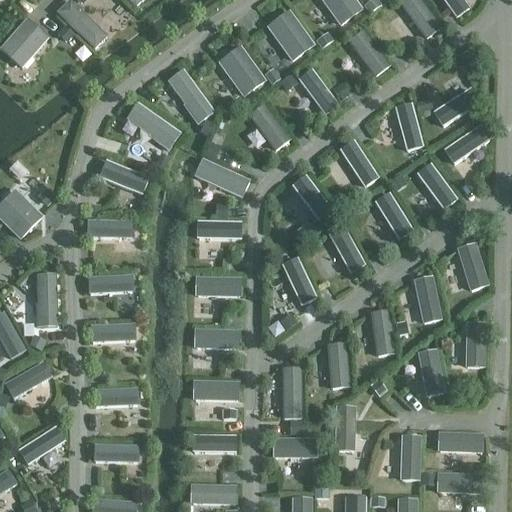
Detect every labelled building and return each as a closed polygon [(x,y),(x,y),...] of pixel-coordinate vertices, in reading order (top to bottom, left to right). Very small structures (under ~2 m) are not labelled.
[(69,0),(57,12),(95,51),(108,39),(69,0)] [(126,0),(137,10),(147,0),(126,0)] [(352,0),(320,0),(340,27),(361,12),(352,0)] [(408,0),(402,5),(427,41),(441,30),(419,0),(408,0)] [(442,0),(457,20),(471,10),(463,0),(442,0)] [(377,14),(381,11),(376,4),(372,8),(366,11),(371,18),(377,14)] [(289,13),(267,29),(292,64),(314,48),(289,13)] [(48,40),(27,22),(0,50),(21,69),(48,40)] [(64,28),(56,36),(66,45),(74,37),(64,28)] [(350,43),(375,78),(389,68),(364,33),(350,43)] [(327,36),(316,44),(321,51),(332,43),(327,36)] [(240,49),(219,65),(244,99),(265,84),(240,49)] [(299,82),(325,117),(339,107),(313,71),(299,82)] [(183,72),(168,82),(199,126),(214,116),(183,72)] [(273,89),(280,84),(273,74),(266,80),(273,89)] [(280,88),(287,97),(298,89),(292,80),(280,88)] [(342,88),(333,94),(342,105),(351,99),(342,88)] [(471,91),(434,116),(444,130),(481,105),(471,91)] [(233,118),(244,109),(239,102),(228,110),(233,118)] [(418,115),(432,112),(429,102),(415,106),(418,115)] [(138,106),(127,121),(170,153),(181,138),(138,106)] [(251,117),(277,152),(291,142),(265,107),(251,117)] [(396,112),(408,155),(424,151),(412,108),(396,112)] [(206,125),(202,137),(211,141),(216,129),(206,125)] [(483,127),(446,152),(456,166),(493,141),(483,127)] [(341,152),(365,189),(379,180),(355,143),(341,152)] [(211,148),(205,161),(215,165),(221,152),(211,148)] [(155,172),(163,175),(167,168),(170,161),(162,158),(155,172)] [(202,160),(194,176),(243,200),(251,183),(202,160)] [(107,164),(100,180),(142,198),(149,182),(107,164)] [(417,177),(445,214),(458,204),(431,167),(417,177)] [(293,187),(320,223),(334,213),(306,176),(293,187)] [(395,195),(407,187),(401,178),(389,186),(395,195)] [(41,220),(12,192),(0,204),(0,221),(20,241),(41,220)] [(55,203),(46,194),(38,202),(48,211),(55,203)] [(375,205),(399,242),(414,233),(389,196),(375,205)] [(228,208),(217,208),(217,223),(228,223),(228,208)] [(101,221),(101,218),(101,211),(88,210),(88,218),(88,221),(101,221)] [(88,224),(87,240),(133,241),(133,225),(88,224)] [(196,243),(243,244),(243,225),(197,224),(196,243)] [(307,226),(296,234),(302,242),(313,233),(307,226)] [(329,238),(351,276),(366,268),(343,229),(329,238)] [(459,252),(472,294),(490,289),(477,246),(459,252)] [(282,269),(302,309),(317,301),(297,261),(282,269)] [(57,277),(37,277),(38,330),(58,330),(57,277)] [(90,278),(91,294),(135,293),(134,277),(90,278)] [(414,282),(423,326),(441,322),(432,278),(414,282)] [(196,298),(242,299),(243,280),(196,279),(196,298)] [(26,353),(5,312),(0,314),(0,341),(10,361),(26,353)] [(371,314),(374,358),(394,356),(391,313),(371,314)] [(297,326),(291,317),(280,324),(286,333),(297,326)] [(90,327),(91,343),(135,342),(134,326),(90,327)] [(404,326),(396,328),(398,339),(407,337),(404,326)] [(468,326),(466,371),(485,371),(486,326),(468,326)] [(194,350),(241,351),(241,332),(194,331),(194,350)] [(34,339),(29,348),(41,354),(46,345),(34,339)] [(329,348),(331,392),(349,391),(348,347),(329,348)] [(420,356),(427,400),(446,397),(438,353),(420,356)] [(43,364),(4,388),(13,403),(52,379),(43,364)] [(284,371),(283,421),(302,421),(302,371),(284,371)] [(378,382),(370,389),(379,400),(386,393),(378,382)] [(192,402),(239,403),(239,384),(193,383),(192,402)] [(94,393),(94,408),(138,407),(138,392),(94,393)] [(0,396),(0,397),(0,410),(5,412),(9,399),(0,396)] [(336,408),(335,454),(354,454),(355,409),(336,408)] [(222,422),(236,422),(236,413),(223,413),(222,422)] [(290,424),(290,437),(302,437),(302,424),(290,424)] [(58,430),(19,454),(28,469),(67,446),(58,430)] [(439,454),(482,455),(483,436),(440,435),(439,454)] [(193,455),(237,456),(237,437),(193,437),(193,455)] [(402,439),(401,484),(419,484),(421,439),(402,439)] [(274,460),(317,461),(317,442),(274,441),(274,460)] [(94,449),(95,464),(138,463),(138,447),(94,449)] [(10,471),(0,476),(0,498),(20,486),(10,471)] [(422,476),(421,488),(422,488),(436,488),(436,476),(422,476)] [(438,496),(481,497),(482,478),(439,477),(438,496)] [(190,509),(236,509),(237,487),(190,487),(190,509)] [(315,502),(329,502),(329,492),(315,491),(315,502)] [(370,499),(370,510),(385,510),(385,499),(370,499)] [(92,500),(91,511),(137,511),(138,505),(92,500)] [(347,500),(347,511),(366,511),(366,500),(347,500)] [(293,501),(293,511),(311,511),(312,501),(293,501)] [(398,502),(397,511),(416,511),(416,502),(398,502)] [(35,511),(30,503),(20,509),(22,511),(35,511)]
